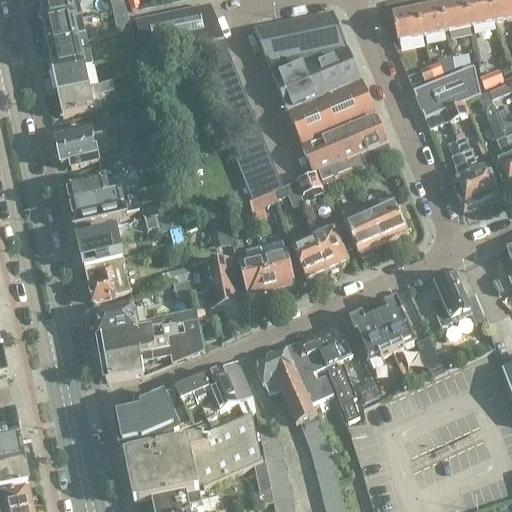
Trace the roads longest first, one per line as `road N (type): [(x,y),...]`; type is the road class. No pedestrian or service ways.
road 1 (residential): [(79,405),(177,379),(455,254)]
road 2 (secondary): [(79,405),(6,66)]
road 3 (residential): [(455,254),(352,0)]
road 4 (secondary): [(0,148),(51,393)]
road 5 (residential): [(286,174),(230,35),(262,12)]
road 6 (secondary): [(51,393),(76,511)]
